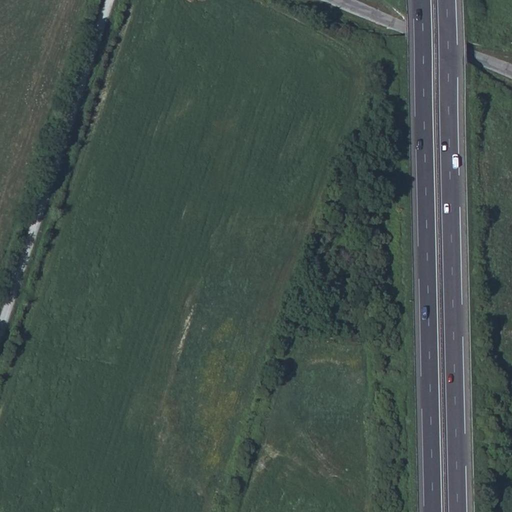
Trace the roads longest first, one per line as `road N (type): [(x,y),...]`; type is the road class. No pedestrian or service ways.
road 1 (trunk): [(457,511),(445,0)]
road 2 (trunk): [(421,0),(432,511)]
road 3 (track): [(112,0),(0,336)]
road 4 (unclassified): [(339,0),(511,73)]
